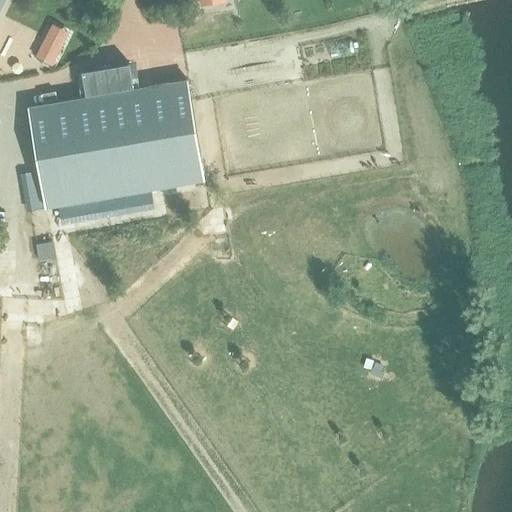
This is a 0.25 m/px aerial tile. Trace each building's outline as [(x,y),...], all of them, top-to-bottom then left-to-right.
[(52,27),(35,59),(51,67),(67,35),(52,27)] [(130,64),(82,72),(86,96),(134,88),(130,64)] [(66,101),(29,107),(47,207),(205,180),(188,80),(66,101)] [(45,209),(37,171),(25,173),(31,211),(45,209)] [(110,197),(112,215),(161,210),(158,191),(110,197)] [(30,328),(31,299),(8,298),(7,327),(30,328)]
